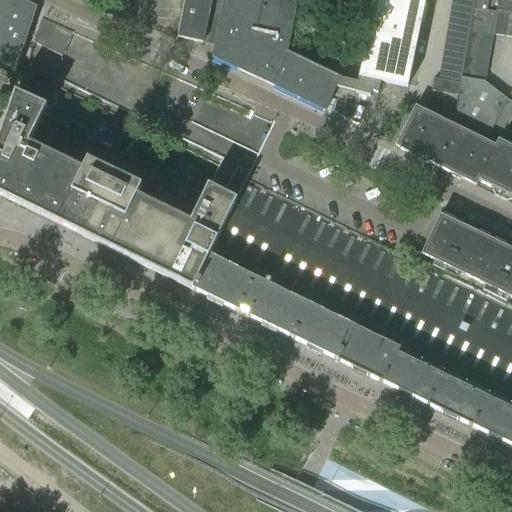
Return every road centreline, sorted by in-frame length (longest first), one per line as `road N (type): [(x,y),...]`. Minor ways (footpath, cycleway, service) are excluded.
road 1 (residential): [(511,484),(0,237)]
road 2 (residential): [(51,0),(511,221)]
road 3 (primary): [(315,511),(0,352)]
road 4 (primary): [(190,511),(0,370)]
road 5 (primary): [(0,414),(135,511)]
